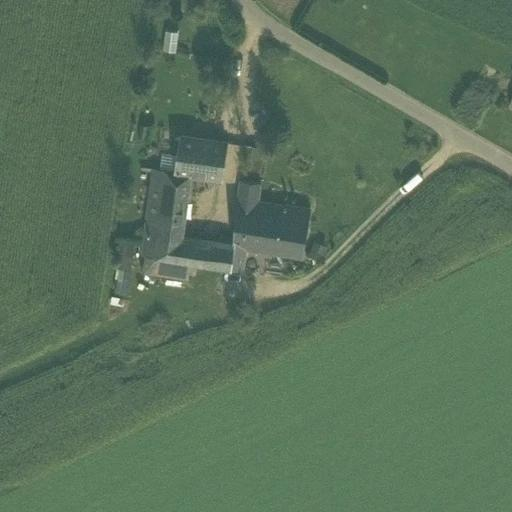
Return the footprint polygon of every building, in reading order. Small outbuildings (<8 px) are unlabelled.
[(185,167),(221,172),(227,136),(185,130),(180,167),(185,167)] [(250,165),(261,167),(265,146),(253,144),(250,165)] [(160,228),(156,255),(194,261),(199,261),(201,243),(191,241),(191,235),(192,231),(179,229),(185,167),(180,167),(161,165),(156,227),(160,228)] [(242,196),(261,199),(264,182),(248,180),(245,179),(242,196)] [(252,247),(303,255),(311,206),(261,199),(242,196),(235,242),(235,245),(252,247)] [(220,240),(191,235),(191,241),(201,243),(199,261),(217,264),(220,240)] [(134,267),(138,241),(123,238),(118,264),(134,267)] [(217,264),(249,269),(252,247),(235,245),(235,242),(220,240),(217,264)] [(192,275),(194,261),(156,255),(153,269),(192,275)]
